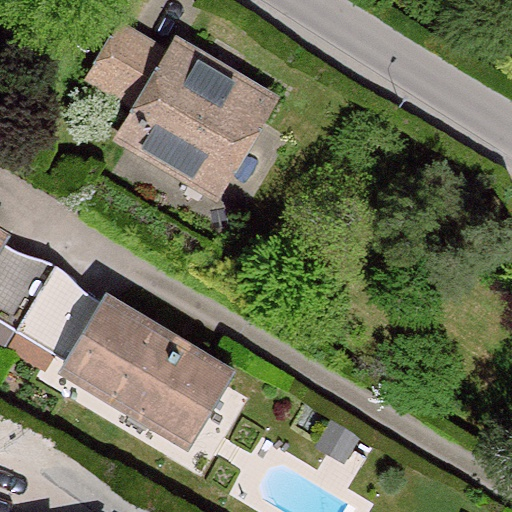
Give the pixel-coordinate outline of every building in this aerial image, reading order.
[(133,109),(169,49),(121,20),(85,82),(133,109)] [(133,109),(114,141),(218,204),(283,98),(178,35),(169,49),(133,109)] [(18,230),(0,218),(0,260),(11,243),(18,230)] [(0,315),(21,329),(60,264),(32,255),(11,243),(0,260),(0,315)] [(73,359),(107,303),(85,287),(60,264),(21,329),(73,359)] [(244,367),(115,289),(107,303),(73,359),(67,370),(196,447),(244,367)]
